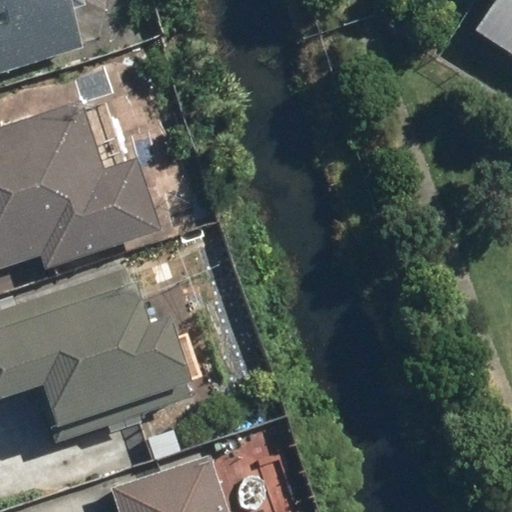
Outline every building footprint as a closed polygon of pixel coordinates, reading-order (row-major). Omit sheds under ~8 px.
[(0,0),(0,72),(79,46),(66,8),(78,4),(76,0),(0,0)] [(511,0),(492,0),(470,34),(511,61),(511,0)] [(0,268),(35,257),(39,270),(156,230),(131,158),(97,170),(74,103),(0,128),(0,268)] [(0,400),(41,387),(56,430),(189,384),(166,319),(140,328),(120,270),(0,311),(0,400)] [(226,511),(208,454),(105,488),(112,511),(226,511)]
